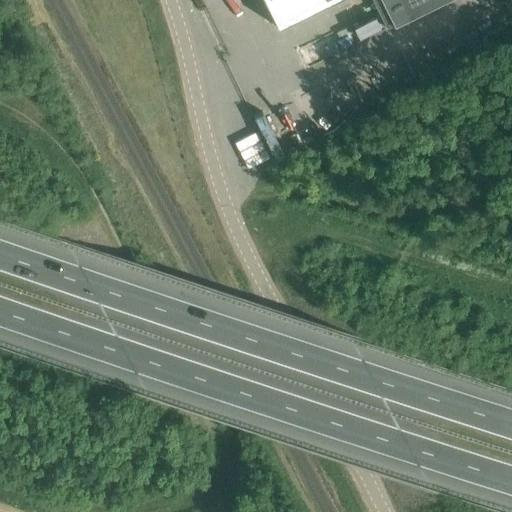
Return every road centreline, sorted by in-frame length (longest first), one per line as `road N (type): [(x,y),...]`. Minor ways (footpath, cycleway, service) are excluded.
road 1 (unclassified): [(391,511),(275,299),(230,197),(175,0)]
road 2 (motorway): [(511,425),(0,254)]
road 3 (motorway): [(0,310),(511,480)]
